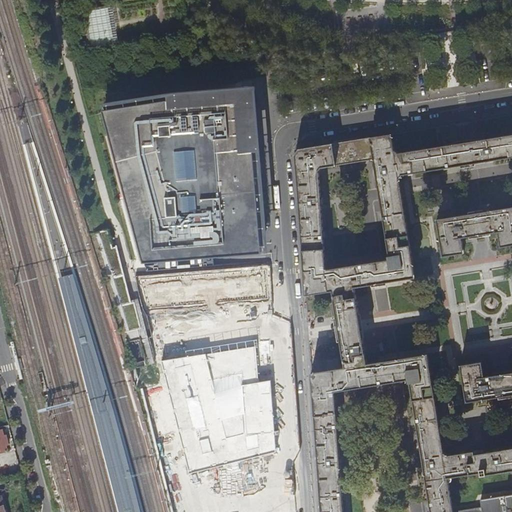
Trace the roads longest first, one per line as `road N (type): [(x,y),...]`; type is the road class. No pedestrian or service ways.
road 1 (unclassified): [(511,94),(289,129),(281,138),(307,511)]
road 2 (residential): [(46,511),(14,386),(0,362)]
